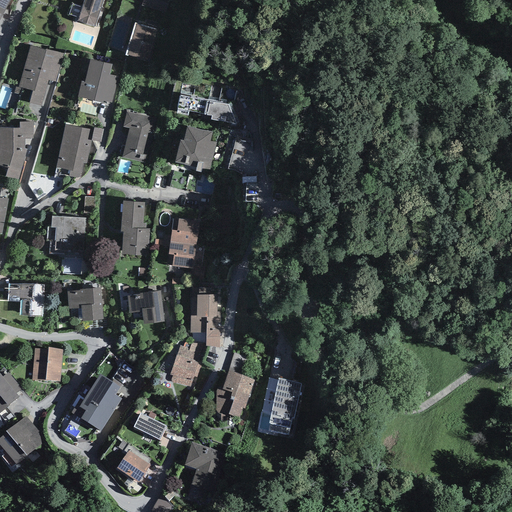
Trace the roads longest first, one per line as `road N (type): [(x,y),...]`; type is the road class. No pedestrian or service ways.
road 1 (residential): [(0,322),(86,343),(88,353),(54,410),(52,436),(138,496),(151,489),(227,347),(234,290),(269,211),(288,204),(304,219),(318,315)]
road 2 (unknown): [(87,178),(205,209)]
